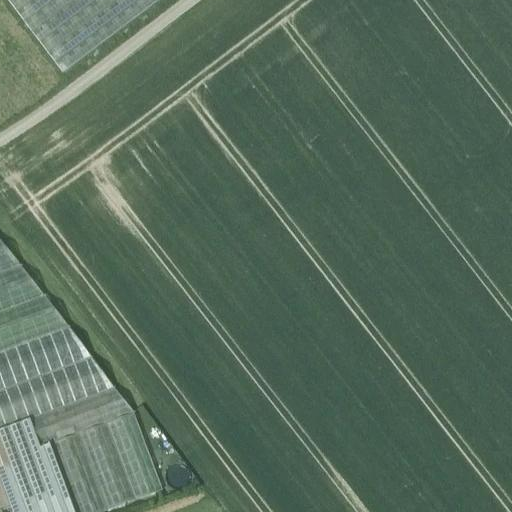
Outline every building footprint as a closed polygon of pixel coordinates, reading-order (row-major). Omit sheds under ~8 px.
[(0,242),(0,354),(69,329),(0,242)] [(69,329),(0,354),(0,433),(115,391),(69,329)] [(115,391),(0,433),(0,465),(135,416),(115,391)] [(0,465),(0,484),(1,487),(3,486),(12,511),(109,511),(163,492),(135,416),(0,465)] [(0,511),(5,511),(10,510),(1,487),(0,484),(0,511)]
